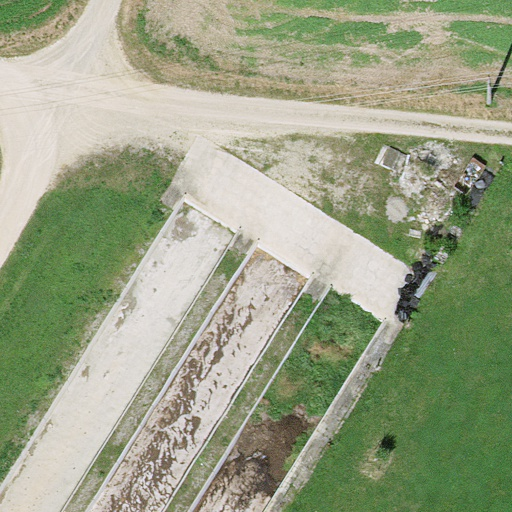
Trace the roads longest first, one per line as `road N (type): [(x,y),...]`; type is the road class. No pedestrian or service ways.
road 1 (track): [(0,77),(511,138)]
road 2 (track): [(108,0),(0,219)]
